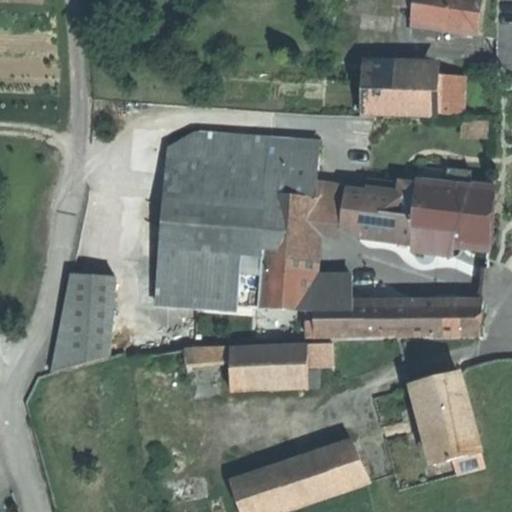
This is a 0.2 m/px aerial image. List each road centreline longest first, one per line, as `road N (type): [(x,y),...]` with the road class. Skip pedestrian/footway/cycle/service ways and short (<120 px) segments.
road 1 (track): [(38,511),(16,403),(69,240),(81,138)]
road 2 (unknown): [(76,202),(111,162),(189,126),(357,136)]
road 3 (track): [(81,138),(74,0)]
